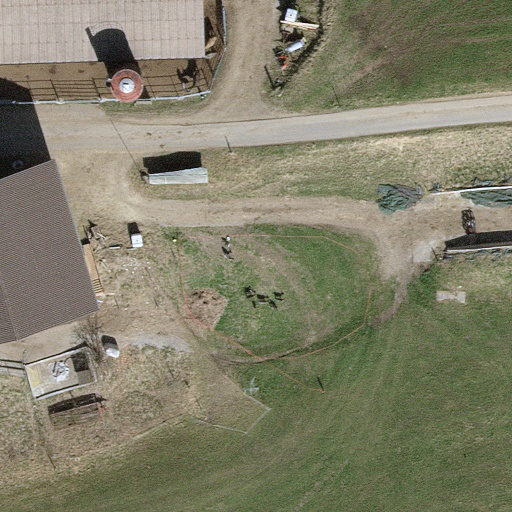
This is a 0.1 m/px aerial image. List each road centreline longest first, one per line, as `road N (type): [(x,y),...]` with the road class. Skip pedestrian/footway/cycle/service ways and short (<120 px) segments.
road 1 (track): [(103,150),(102,183),(122,209),(328,210),(381,227),(398,254),(394,295),(355,335),(301,352),(248,350),(110,319)]
road 2 (unclassified): [(511,111),(0,158)]
road 3 (track): [(269,0),(227,136)]
